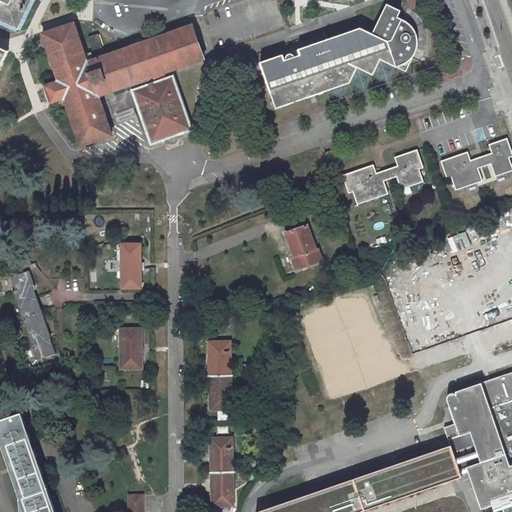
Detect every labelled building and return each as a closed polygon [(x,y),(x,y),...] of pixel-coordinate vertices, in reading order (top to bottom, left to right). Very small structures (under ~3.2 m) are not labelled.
[(0,0),(0,20),(19,30),(33,0),(0,0)] [(398,17),(401,11),(387,4),(384,10),(398,17)] [(384,10),(372,33),(360,28),(344,33),(328,39),(298,49),(300,55),(295,57),(294,55),(293,54),(292,54),(290,54),(289,54),(287,55),(286,56),(286,57),(286,58),(286,60),(285,60),(283,54),(260,62),(265,78),(265,82),(266,86),(268,90),(270,93),(272,98),(276,109),(300,100),(310,97),(312,96),(314,95),(327,91),(331,90),(350,83),(357,68),(373,75),(381,60),(396,67),(406,72),(413,58),(408,56),(410,53),(411,50),(415,53),(417,49),(418,44),(418,39),(417,35),(416,32),(414,28),(411,25),(407,21),(405,20),(402,19),(398,17),(384,10)] [(131,85),(132,90),(155,82),(153,77),(163,73),(205,59),(193,25),(119,51),(87,62),(74,23),(43,34),(59,81),(46,86),(52,102),(65,98),(81,146),(112,135),(98,96),(106,93),(110,92),(131,85)] [(103,46),(98,33),(88,37),(93,50),(103,46)] [(0,66),(9,52),(0,47),(0,66)] [(381,60),(373,75),(357,68),(350,83),(331,90),(327,91),(331,102),(354,94),(365,90),(412,74),(406,72),(396,67),(381,60)] [(164,76),(163,73),(153,77),(155,82),(165,78),(164,76)] [(132,90),(151,144),(166,139),(166,140),(168,139),(171,138),(176,136),(178,135),(192,130),(173,75),(165,78),(155,82),(132,90)] [(511,165),(509,158),(511,156),(511,151),(507,138),(488,144),(492,153),(484,155),(487,162),(494,159),(495,162),(491,164),(495,177),(497,176),(509,172),(511,170),(511,165)] [(419,169),(423,168),(417,149),(394,157),(397,166),(390,168),(393,175),(400,172),(401,175),(397,177),(401,190),(423,182),(419,169)] [(475,159),(471,160),(468,151),(441,161),(447,179),(451,178),(456,191),(466,187),(478,183),(483,181),(478,169),(474,170),(472,167),(477,165),(475,159)] [(487,162),(484,155),(475,159),(477,165),(478,169),(488,165),(487,162)] [(383,178),(381,171),(376,173),(374,164),(342,175),(348,193),(353,192),(357,205),(388,194),(384,181),(379,183),(378,180),(383,178)] [(394,178),(393,175),(390,168),(387,169),(382,171),(381,171),(383,178),(384,181),(391,179),(394,178)] [(318,250),(316,250),(307,225),(286,233),(295,258),(292,259),(296,269),(322,260),(318,250)] [(122,288),(140,287),(140,269),(140,263),(140,244),(122,244),(122,288)] [(51,340),(51,338),(33,286),(35,286),(30,271),(12,277),(16,290),(13,291),(36,360),(55,353),(51,340)] [(137,347),(141,347),(141,329),(121,329),(121,368),(142,368),(141,352),(137,352),(137,347)] [(231,409),(230,342),(209,342),(209,360),(213,360),(214,365),(209,365),(210,386),(214,386),(214,391),(210,391),(210,410),(231,409)] [(450,446),(460,472),(461,475),(468,472),(473,471),(479,487),(483,497),(490,506),(496,504),(509,500),(511,503),(511,505),(502,508),(503,511),(511,511),(511,372),(487,381),(488,383),(485,384),(482,385),(482,383),(455,392),(456,394),(455,393),(453,393),(451,393),(450,394),(448,395),(447,396),(447,398),(447,400),(453,419),(454,420),(455,423),(444,427),(448,440),(450,446)] [(253,383),(253,375),(245,375),(245,383),(253,383)] [(55,511),(49,496),(32,445),(21,413),(7,417),(0,419),(0,437),(15,481),(20,496),(19,496),(20,511),(55,511)] [(211,438),(211,457),(215,457),(215,462),(211,462),(212,483),(216,483),(216,488),(212,488),(212,506),(233,506),(232,438),(211,438)] [(455,474),(460,472),(450,446),(448,440),(443,442),(440,447),(441,449),(309,494),(256,511),(352,511),(390,499),(451,478),(450,476),(455,474)] [(247,480),(255,480),(255,471),(247,471),(247,480)] [(490,506),(483,497),(479,487),(473,471),(468,472),(481,509),(490,506)] [(129,511),(142,511),(142,496),(129,496),(129,511)]
